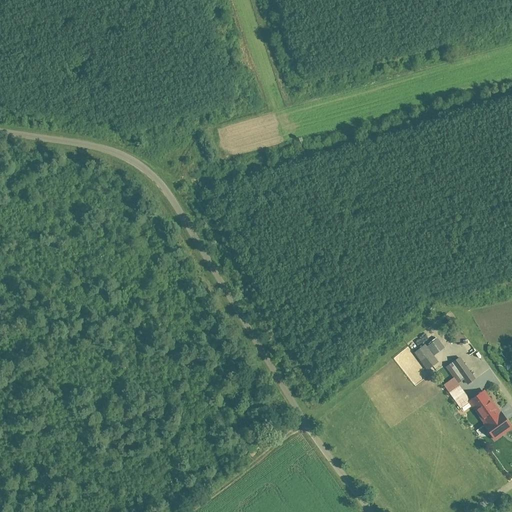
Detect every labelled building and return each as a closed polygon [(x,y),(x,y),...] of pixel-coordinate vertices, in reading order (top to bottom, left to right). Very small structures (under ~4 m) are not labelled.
[(469,339),(462,344),(471,355),(478,350),(469,339)] [(431,351),(421,359),(430,370),(440,362),(431,351)] [(461,358),(454,363),(470,382),(477,376),(461,358)] [(455,378),(445,386),(462,407),(472,399),(455,378)] [(485,425),(495,439),(511,427),(502,413),(500,414),(484,391),(470,401),(486,424),(485,425)]
